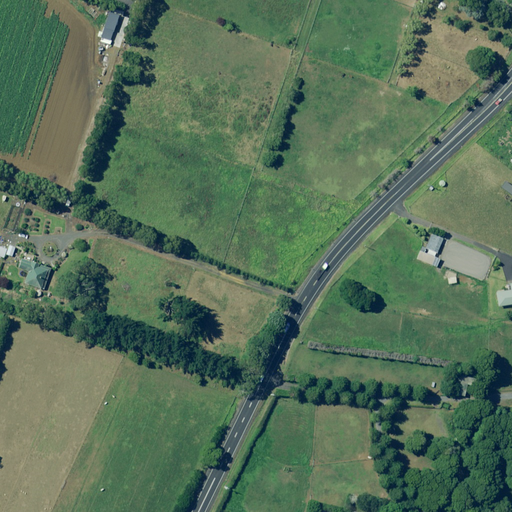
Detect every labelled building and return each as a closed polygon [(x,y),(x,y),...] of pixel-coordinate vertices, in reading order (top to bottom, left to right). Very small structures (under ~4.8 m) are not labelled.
[(124,17),(109,12),(104,28),(113,31),(118,19),(122,20),(124,17)] [(511,186),(505,182),(501,188),(511,195),(511,186)] [(443,239),(432,234),(426,249),(437,253),(443,239)] [(0,246),(0,256),(9,260),(11,256),(12,256),(15,248),(9,246),(8,250),(0,246)] [(440,259),(421,251),(417,259),(436,267),(440,259)] [(50,268),(32,262),(33,258),(28,256),(26,260),(22,258),(18,269),(28,272),(24,283),(43,289),(50,268)] [(18,259),(12,257),(9,263),(16,265),(18,259)] [(511,283),(511,284),(511,290),(496,293),(498,307),(511,304),(511,283)]
